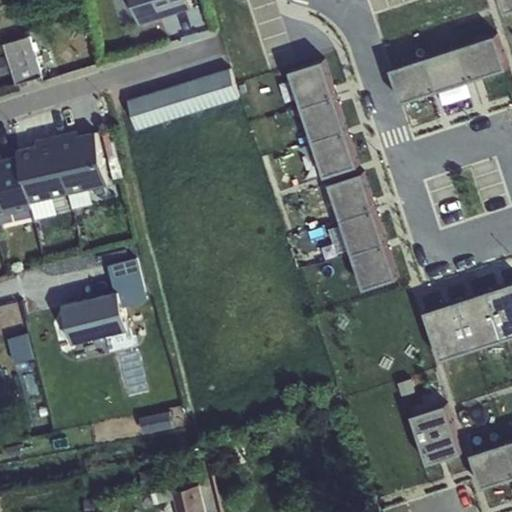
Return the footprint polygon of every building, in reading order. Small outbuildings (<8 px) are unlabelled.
[(134,0),(143,26),(195,10),(191,0),(134,0)] [(511,0),(501,0),(506,12),(511,10),(511,0)] [(508,67),(496,30),(465,40),(478,77),(508,67)] [(4,46),(18,86),(44,77),(30,37),(4,46)] [(478,77),(465,40),(430,52),(443,89),(478,77)] [(443,89),(430,52),(390,65),(403,102),(443,89)] [(337,95),(325,59),(292,70),(303,106),(337,95)] [(129,98),(138,129),(241,98),(231,66),(129,98)] [(347,127),(337,95),(303,106),(314,138),(347,127)] [(359,164),(347,127),(314,138),(326,175),(359,164)] [(109,183),(97,129),(77,134),(76,129),(57,133),(70,192),(74,208),(96,203),(93,187),(109,183)] [(17,153),(32,200),(70,192),(57,133),(37,138),(38,143),(16,149),(17,153)] [(0,213),(33,206),(32,200),(17,153),(1,157),(0,154),(0,213)] [(375,205),(364,172),(331,183),(342,216),(375,205)] [(386,238),(375,205),(342,216),(353,249),(386,238)] [(399,277),(386,238),(353,249),(365,288),(399,277)] [(511,334),(511,282),(493,289),(508,336),(511,334)] [(64,304),(75,343),(130,326),(119,288),(64,304)] [(477,347),(508,336),(493,289),(461,299),(477,347)] [(477,347),(461,299),(425,311),(441,358),(477,347)] [(22,358),(36,353),(29,332),(15,336),(22,358)] [(464,451),(448,403),(413,414),(429,463),(464,451)] [(511,477),(511,440),(472,453),(483,487),(511,477)] [(126,465),(114,468),(118,482),(130,479),(126,465)] [(173,490),(175,499),(178,511),(206,511),(200,483),(174,489),(173,490)] [(173,490),(174,489),(173,486),(151,492),(154,504),(175,499),(173,490)] [(103,511),(101,498),(84,500),(86,511),(103,511)]
